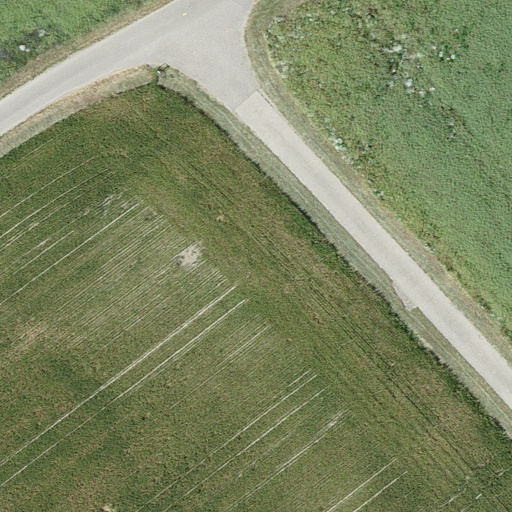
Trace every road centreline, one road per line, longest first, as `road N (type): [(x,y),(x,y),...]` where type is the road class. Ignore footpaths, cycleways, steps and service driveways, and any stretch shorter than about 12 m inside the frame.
road 1 (track): [(194,16),(356,233),(511,401)]
road 2 (track): [(0,126),(221,0)]
